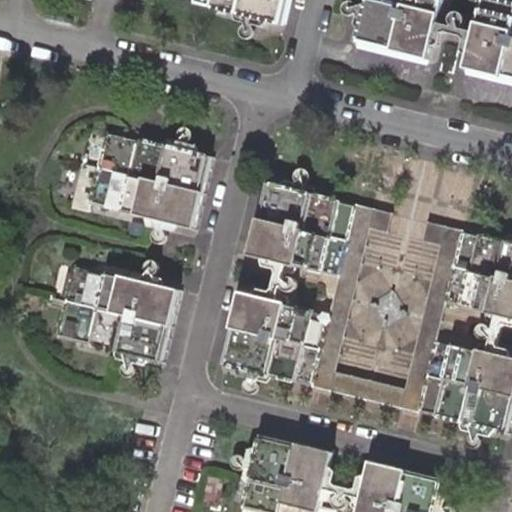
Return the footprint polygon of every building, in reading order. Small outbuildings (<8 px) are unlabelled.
[(287,0),(192,0),(282,25),(287,0)] [(443,0),(368,0),(358,42),(429,60),(443,0)] [(511,0),(481,0),(465,68),(511,80),(511,0)] [(213,157),(108,130),(98,167),(82,163),(72,206),(88,210),(90,203),(195,229),(213,157)] [(254,256),(342,277),(359,205),(271,184),(254,256)] [(359,205),(342,277),(333,313),(316,387),(420,413),(439,338),(447,303),(465,230),(428,222),(423,241),(442,245),(406,389),(339,374),(374,229),(392,234),(397,214),(359,205)] [(511,241),(465,230),(447,303),(511,318),(511,241)] [(180,290),(75,263),(57,335),(163,362),(180,290)] [(316,387),(333,313),(245,293),(227,366),(316,387)] [(511,355),(439,338),(420,413),(509,433),(511,422),(511,355)] [(264,436),(245,511),(327,511),(323,511),(337,454),(264,436)] [(371,463),(358,511),(434,511),(443,481),(371,463)] [(212,470),(209,498),(232,501),(235,473),(212,470)]
